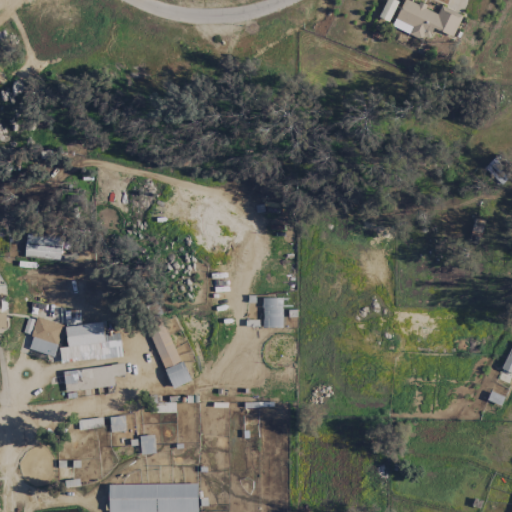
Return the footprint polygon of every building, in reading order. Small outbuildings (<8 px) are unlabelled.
[(385,0),(378,17),(388,21),(398,1),(394,0),(385,0)] [(408,0),(403,0),(391,25),(420,40),(422,35),(428,38),(433,28),(452,37),(462,15),(440,5),(436,14),(424,8),(426,4),(418,1),(417,4),(408,0)] [(511,173),(511,172),(497,156),(484,167),(500,185),(511,173)] [(26,232),(24,256),(59,260),(61,236),(26,232)] [(155,301),(161,313),(159,315),(180,361),(182,361),(191,380),(173,389),(137,308),(155,301)] [(36,316),(32,328),(33,329),(30,336),(32,336),(28,348),(52,356),(63,325),(36,316)] [(64,326),(67,347),(104,342),(102,322),(64,326)] [(511,343),(500,367),(511,373),(511,343)] [(62,371),(65,392),(113,385),(112,376),(124,375),(123,363),(119,363),(109,365),(62,371)] [(489,390),(486,399),(499,405),(504,396),(489,390)] [(109,432),(124,431),(124,416),(109,417),(109,432)] [(139,436),(140,454),(155,453),(153,434),(139,436)] [(108,484),(108,511),(197,511),(197,483),(108,484)]
